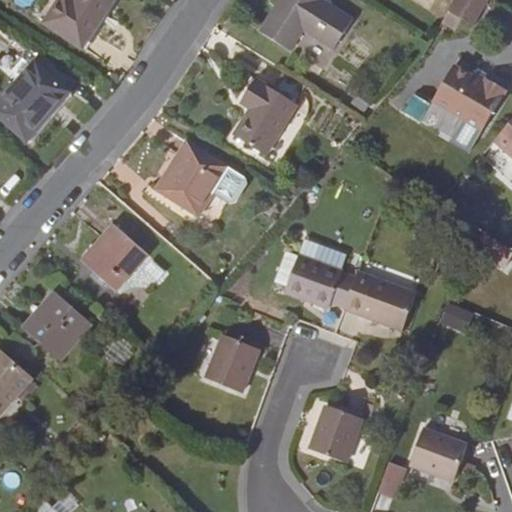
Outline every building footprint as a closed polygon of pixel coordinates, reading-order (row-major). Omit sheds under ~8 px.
[(113,0),(60,0),(45,23),(83,47),(113,0)] [(354,19),(323,0),(278,0),(259,32),(291,51),(303,31),(334,50),(354,19)] [(473,26),(486,3),(480,0),(455,0),(442,22),(456,29),(462,19),(473,26)] [(69,92),(35,62),(0,101),(0,117),(27,141),(69,92)] [(484,81),(455,63),(433,99),(482,129),(506,89),(487,77),(484,81)] [(266,155),(297,105),(296,104),(305,83),(284,70),(272,89),(256,78),(241,102),(251,109),(235,135),(266,155)] [(420,121),(430,101),(412,92),(402,112),(420,121)] [(511,156),(511,120),(495,141),(511,156)] [(230,167),(186,141),(156,190),(200,217),(230,167)] [(115,290),(147,253),(115,225),(83,262),(115,290)] [(507,265),(511,257),(511,248),(487,233),(478,248),(507,265)] [(341,271),(347,255),(320,245),(314,262),(341,271)] [(346,307),(356,279),(342,274),(343,272),(341,271),(314,262),(298,256),(286,293),(330,308),(332,302),(346,307)] [(404,330),(417,294),(358,273),(356,279),(346,307),(345,309),(404,330)] [(91,323),(56,292),(24,329),(59,360),(91,323)] [(259,349),(224,335),(207,379),(242,393),(259,349)] [(31,378),(0,351),(0,411),(2,413),(31,378)] [(371,422),(376,405),(369,403),(363,419),(371,422)] [(346,463),(363,419),(327,405),(310,450),(346,463)] [(468,445),(424,428),(410,465),(455,481),(468,445)] [(389,463),(378,493),(395,500),(407,469),(389,463)]
